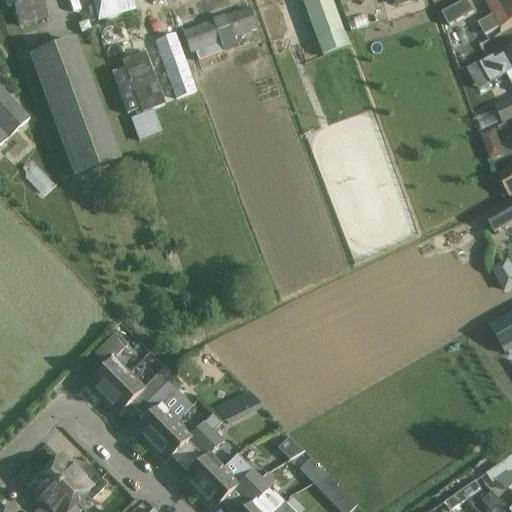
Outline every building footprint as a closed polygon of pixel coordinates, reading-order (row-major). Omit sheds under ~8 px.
[(13,6),(19,30),(50,21),(44,0),(4,0),(7,8),(13,6)] [(91,3),(97,24),(134,13),(130,0),(85,0),(87,4),(91,3)] [(300,0),(316,41),(322,59),(348,48),(341,31),(329,0),(300,0)] [(479,24),(485,37),(499,29),(500,31),(511,24),(511,0),(491,0),(485,4),(492,17),(479,24)] [(449,27),(472,14),(465,1),(442,14),(449,27)] [(188,55),(194,53),(197,63),(236,49),(233,39),(256,30),(247,8),(181,34),(188,55)] [(154,43),(175,102),(196,94),(175,35),(154,43)] [(28,57),(73,181),(121,163),(75,39),(28,57)] [(511,80),(510,82),(511,85),(511,50),(504,55),(504,56),(494,61),(503,77),(511,72),(511,80)] [(0,147),(29,121),(0,90),(0,147)] [(502,126),(511,120),(511,100),(494,109),(502,126)] [(133,118),(141,142),(167,133),(160,110),(133,118)] [(500,131),(486,135),(494,160),(507,156),(500,131)] [(511,167),(495,176),(508,200),(511,197),(511,167)] [(511,201),(485,217),(495,234),(511,224),(511,201)] [(508,291),(511,288),(511,259),(511,260),(496,269),(508,291)] [(505,356),(511,351),(511,314),(489,328),(505,356)] [(86,387),(102,403),(129,376),(113,360),(127,347),(115,335),(94,355),(105,368),(86,387)] [(102,403),(117,419),(129,407),(137,415),(173,380),(164,371),(143,391),(129,376),(102,403)] [(228,421),(261,410),(256,394),(222,406),(228,421)] [(133,435),(149,451),(176,424),(160,408),(133,435)] [(149,451),(165,467),(178,453),(186,461),(195,452),(213,434),(202,422),(188,436),(176,424),(149,451)] [(180,483),(196,498),(223,471),(208,456),(230,435),(221,426),(213,434),(195,452),(203,460),(180,483)] [(292,439),(282,448),(293,459),(303,450),(292,439)] [(337,511),(341,509),(343,511),(354,511),(360,508),(317,457),(302,469),(314,484),(301,494),(316,511),(337,511)] [(511,457),(502,465),(508,473),(511,470),(511,457)] [(214,511),(235,492),(243,499),(261,481),(254,473),(253,474),(237,458),(223,471),(196,498),(209,511),(214,511)] [(45,475),(75,505),(85,496),(92,502),(107,488),(89,470),(80,479),(61,459),(45,475)] [(511,485),(511,478),(508,473),(507,473),(502,465),(486,476),(492,484),(496,481),(506,492),(511,485)] [(42,505),(35,511),(80,511),(75,506),(75,505),(45,475),(29,491),(42,505)] [(261,481),(243,499),(242,500),(250,508),(246,511),(277,511),(284,506),(261,481)] [(460,494),(466,503),(481,492),(475,483),(460,494)] [(452,511),(466,503),(460,494),(444,505),(449,511),(452,511)]
